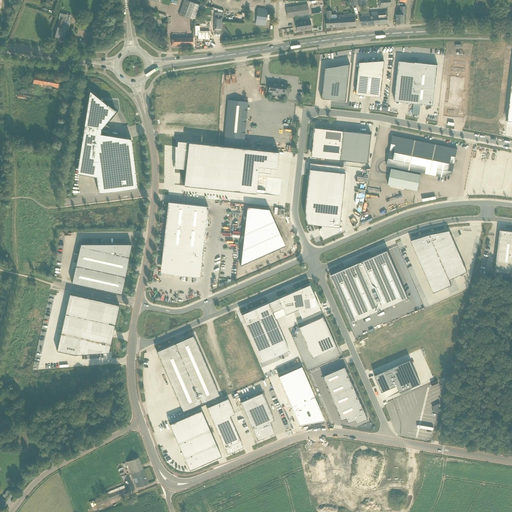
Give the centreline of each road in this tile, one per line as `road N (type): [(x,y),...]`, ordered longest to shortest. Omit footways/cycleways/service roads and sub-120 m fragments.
road 1 (unclassified): [(310,256),(294,213),(307,113),(399,121),(511,145)]
road 2 (primary): [(273,49),(377,34),(511,31)]
road 3 (unclassified): [(190,482),(299,435),(383,439)]
road 4 (tertiary): [(146,115),(156,192),(138,303)]
road 5 (unclassified): [(488,203),(396,217),(310,256)]
road 6 (unclassified): [(383,439),(384,425),(317,270)]
road 7 (unclassified): [(317,270),(402,232),(486,218)]
road 8 (tertiary): [(11,511),(40,478),(139,422)]
road 9 (unclassified): [(383,439),(511,461)]
